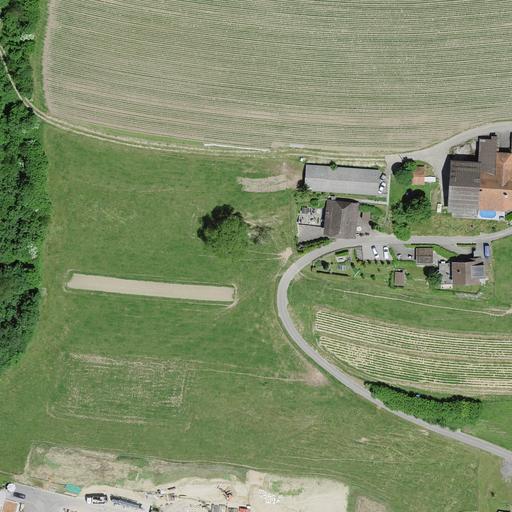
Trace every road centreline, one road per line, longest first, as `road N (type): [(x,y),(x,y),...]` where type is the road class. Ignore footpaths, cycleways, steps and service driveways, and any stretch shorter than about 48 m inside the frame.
road 1 (unclassified): [(511,456),(357,389),(305,347),(281,306),(289,273),(326,248),(511,230)]
road 2 (track): [(0,53),(34,112),(76,129),(170,148),(395,158)]
